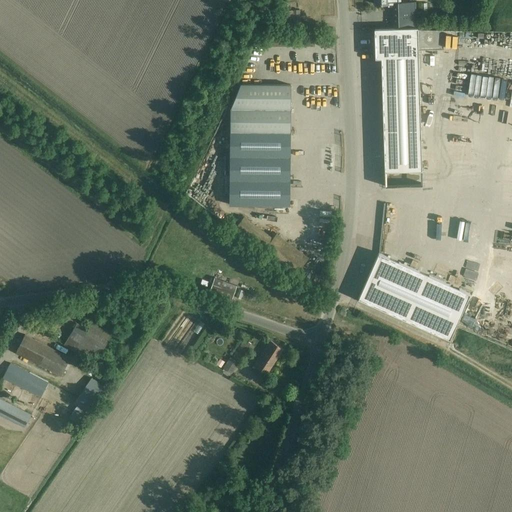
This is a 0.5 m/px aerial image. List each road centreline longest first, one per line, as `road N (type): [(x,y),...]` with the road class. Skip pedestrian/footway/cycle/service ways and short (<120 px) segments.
road 1 (unclassified): [(320,348),(355,201),(344,0)]
road 2 (unclassified): [(320,348),(145,290),(0,305)]
road 3 (unclassified): [(270,511),(320,348)]
